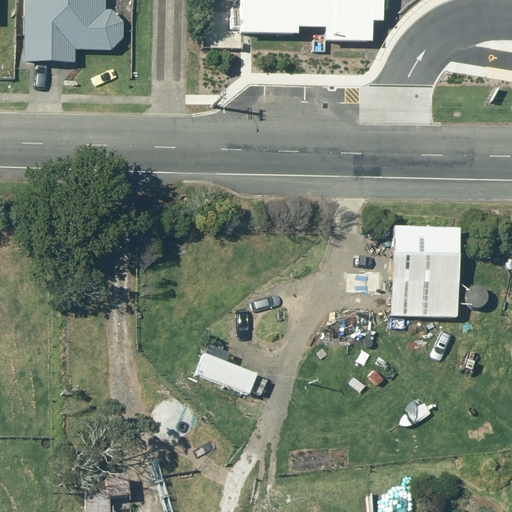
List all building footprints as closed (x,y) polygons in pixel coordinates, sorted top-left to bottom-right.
[(19,0),(18,64),(68,65),(69,52),(104,52),(117,40),(117,24),(105,12),(99,12),(99,0),(19,0)] [(232,0),(232,37),(290,38),(290,32),(317,33),(317,45),(365,46),(365,26),(374,26),(374,0),(232,0)] [(387,225),(385,313),(450,315),(453,227),(387,225)] [(201,343),(190,372),(244,393),(245,389),(256,393),(261,380),(250,375),(252,372),(222,360),(225,352),(201,343)] [(123,494),(123,474),(101,474),(101,490),(79,489),(78,511),(103,511),(104,494),(123,494)] [(376,486),(377,511),(405,511),(404,484),(376,486)]
